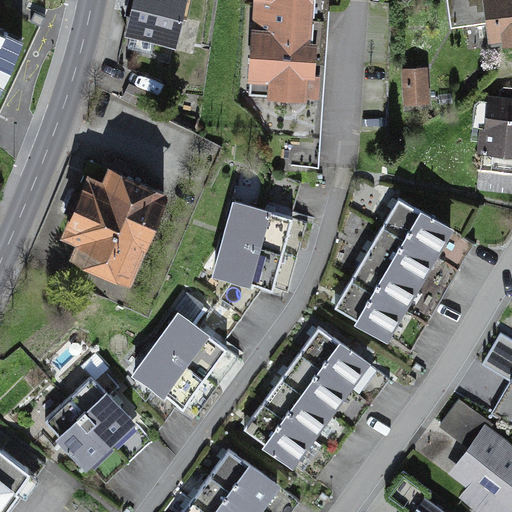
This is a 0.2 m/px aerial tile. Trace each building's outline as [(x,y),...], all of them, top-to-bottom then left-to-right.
[(187,0),(133,0),(125,38),(177,49),(187,0)] [(252,0),(247,84),(270,86),(269,99),(318,102),(322,48),(318,47),(320,0),(252,0)] [(489,46),(511,42),(511,0),(447,0),(451,29),(486,24),(489,46)] [(0,93),(23,45),(0,34),(0,93)] [(429,67),(402,69),(404,107),(432,105),(429,67)] [(511,98),(488,96),(482,155),(511,158),(511,98)] [(511,174),(479,171),(478,191),(511,194),(511,174)] [(61,241),(90,254),(84,268),(129,288),(168,199),(123,180),(119,188),(90,176),(61,241)] [(453,268),(469,240),(399,199),(383,226),(453,268)] [(232,202),(213,274),(289,294),(308,223),(232,202)] [(437,295),(453,268),(383,226),(367,253),(437,295)] [(421,322),(437,295),(367,253),(351,281),(421,322)] [(404,349),(421,322),(351,281),(334,308),(404,349)] [(178,313),(133,377),(183,412),(227,347),(178,313)] [(365,403),(385,377),(320,328),(300,354),(365,403)] [(481,364),(510,380),(493,411),(509,420),(511,414),(511,341),(498,334),(481,364)] [(346,429),(365,403),(300,354),(281,380),(346,429)] [(93,380),(43,425),(88,473),(137,427),(93,380)] [(326,455),(346,429),(281,380),(261,406),(326,455)] [(438,426),(469,450),(452,473),(469,486),(460,498),(478,511),(511,511),(511,439),(458,399),(438,426)] [(307,481),(326,455),(261,406),(242,432),(307,481)] [(260,511),(289,511),(298,500),(228,451),(210,476),(260,511)] [(0,511),(3,511),(30,476),(0,453),(0,511)] [(432,492),(405,471),(386,496),(406,511),(442,511),(426,500),(432,492)] [(207,511),(260,511),(210,476),(192,501),(207,511)] [(207,511),(192,501),(183,511),(207,511)]
